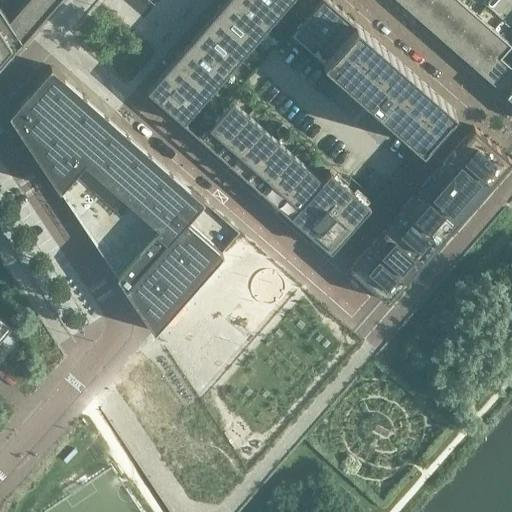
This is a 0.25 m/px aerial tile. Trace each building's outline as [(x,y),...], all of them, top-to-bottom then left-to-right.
[(0,0),(0,66),(58,0),(0,0)] [(224,0),(215,11),(251,43),(265,27),(234,0),(224,0)] [(234,0),(265,27),(279,12),(265,0),(234,0)] [(265,0),(279,12),(288,0),(265,0)] [(340,9),(329,0),(320,0),(291,33),(307,46),(340,9)] [(418,17),(432,0),(403,0),(401,3),(418,17)] [(434,31),(461,0),(460,0),(432,0),(418,17),(434,31)] [(450,46),(477,15),(461,0),(434,31),(450,46)] [(298,18),(307,9),(301,4),(294,11),(298,18)] [(307,46),(322,60),(331,49),(355,22),(340,9),(307,46)] [(202,27),(238,58),(251,43),(215,11),(202,27)] [(466,60),(494,29),(477,15),(450,46),(466,60)] [(331,49),(430,136),(454,109),(355,22),(331,49)] [(188,42),(224,74),(238,58),(202,27),(188,42)] [(511,44),(494,29),(466,60),(483,75),(500,56),(511,44)] [(174,58),(210,89),(224,74),(188,42),(174,58)] [(511,67),(511,66),(500,56),(483,75),(495,85),(511,99),(511,67)] [(161,73),(197,105),(210,89),(174,58),(161,73)] [(154,331),(221,252),(186,220),(203,200),(50,66),(8,114),(153,331),(154,331)] [(161,73),(146,90),(182,121),(197,105),(161,73)] [(216,151),(247,115),(232,101),(200,137),(216,151)] [(216,151),(231,164),(262,128),(247,115),(216,151)] [(279,138),(288,128),(282,123),(275,130),(279,138)] [(511,159),(473,126),(453,150),(490,183),(511,159)] [(231,164),(245,177),(277,141),(262,128),(231,164)] [(245,177),(260,190),(292,154),(277,141),(245,177)] [(456,222),(490,183),(453,150),(418,189),(456,222)] [(260,190),(275,203),(307,167),(292,154),(260,190)] [(275,203),(290,216),(322,180),(321,179),(307,167),(275,203)] [(290,216),(330,251),(369,206),(329,170),(321,179),(322,180),(290,216)] [(438,243),(456,222),(418,189),(400,210),(438,243)] [(438,243),(400,210),(383,229),(421,262),(438,243)] [(405,280),(421,262),(383,229),(368,247),(405,280)] [(405,280),(368,247),(349,268),(375,290),(374,291),(381,298),(382,296),(387,301),(405,280)] [(0,338),(9,328),(10,327),(4,321),(0,317),(0,338)]
